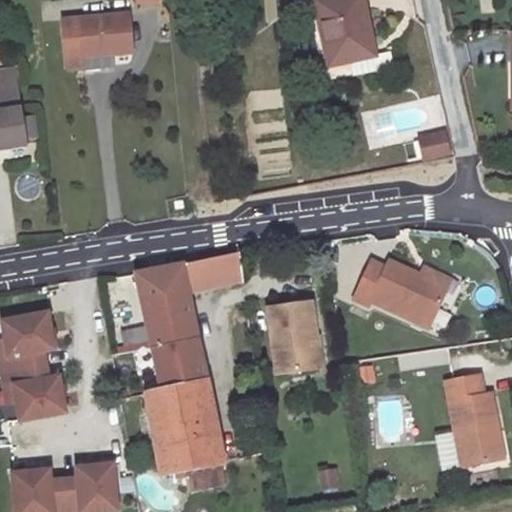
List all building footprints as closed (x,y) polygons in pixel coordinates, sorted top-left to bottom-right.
[(362,0),(314,0),(328,67),(351,62),(353,75),(377,70),(362,0)] [(491,0),(478,0),(479,13),(492,12),(491,0)] [(128,16),(62,22),(66,68),(82,66),(81,56),(132,51),(128,16)] [(194,19),(187,20),(189,42),(196,41),(194,19)] [(0,148),(24,145),(12,72),(0,73),(0,148)] [(448,153),(443,134),(431,137),(433,147),(421,149),(423,159),(448,153)] [(433,147),(431,137),(419,140),(421,149),(433,147)] [(184,210),(183,202),(175,202),(175,210),(184,210)] [(238,253),(208,259),(214,287),(242,281),(238,253)] [(208,259),(183,265),(188,293),(214,287),(208,259)] [(446,288),(419,276),(388,261),(385,268),(370,261),(352,299),(368,306),(370,302),(427,329),(446,288)] [(188,293),(183,265),(135,275),(160,390),(145,394),(153,440),(156,439),(163,475),(175,473),(185,471),(219,465),(222,464),(188,293)] [(422,269),(419,276),(446,288),(449,282),(422,269)] [(310,303),(267,309),(276,374),(315,369),(310,339),(315,338),(310,303)] [(46,314),(2,322),(5,339),(8,356),(0,357),(0,368),(1,374),(45,365),(43,351),(52,349),(46,314)] [(315,338),(310,339),(315,369),(320,368),(315,338)] [(5,339),(0,339),(0,357),(8,356),(5,339)] [(45,365),(1,374),(4,389),(14,387),(17,404),(20,421),(64,412),(57,378),(48,380),(45,365)] [(461,467),(461,468),(497,461),(491,431),(497,430),(490,395),(482,396),(479,376),(444,383),(454,433),(461,467)] [(4,389),(7,406),(17,404),(14,387),(4,389)] [(497,430),(491,431),(497,461),(503,460),(497,430)] [(454,433),(435,437),(442,471),(461,467),(454,433)] [(223,485),(219,465),(185,471),(187,478),(189,491),(223,485)] [(63,480),(65,511),(100,511),(116,510),(111,466),(76,469),(77,479),(63,480)] [(185,471),(175,473),(176,480),(187,478),(185,471)] [(328,471),(319,472),(322,490),(338,488),(336,475),(329,476),(328,471)] [(65,511),(63,480),(48,481),(47,472),(12,475),(15,511),(65,511)]
